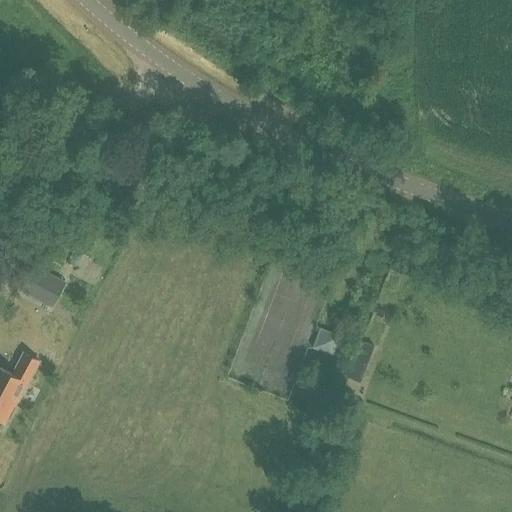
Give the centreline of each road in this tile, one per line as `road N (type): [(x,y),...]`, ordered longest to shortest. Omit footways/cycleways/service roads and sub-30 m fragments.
road 1 (tertiary): [(511,224),(274,130),(173,69),(86,0)]
road 2 (track): [(173,69),(116,110),(24,115),(0,131)]
